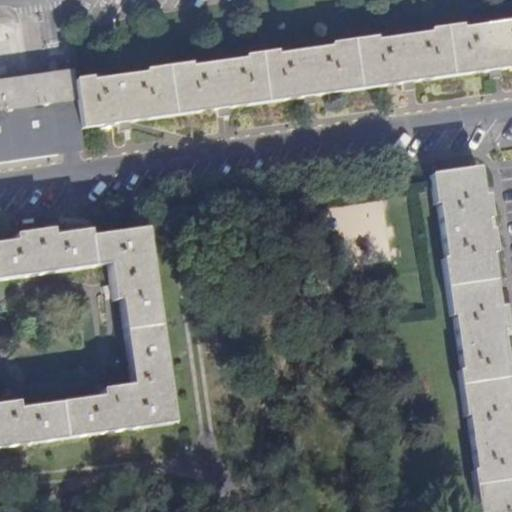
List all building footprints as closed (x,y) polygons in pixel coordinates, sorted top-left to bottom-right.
[(67,84),(74,133),(511,69),(511,19),(510,20),(510,24),(456,32),(455,28),(423,33),(424,36),(369,44),(369,40),(324,47),(325,51),(271,58),(270,54),(239,59),(239,62),(183,70),(183,67),(138,73),(139,77),(84,85),(83,81),(67,84)] [(40,77),(52,160),(78,156),(74,133),(67,84),(66,73),(40,77)] [(0,167),(52,160),(40,77),(0,82),(0,167)] [(480,199),(476,173),(429,180),(433,209),(436,208),(443,263),(440,263),(448,321),(452,321),(460,375),(456,375),(463,421),(466,420),(474,476),(471,477),(475,511),(511,511),(511,424),(499,335),(504,335),(501,310),(495,311),(488,258),(493,257),(489,233),(485,233),(483,223),(488,222),(484,198),(480,199)] [(359,262),(388,261),(387,203),(314,205),(315,240),(358,239),(359,262)] [(0,276),(104,262),(109,299),(116,298),(128,382),(96,387),(97,394),(14,406),(13,399),(0,400),(0,443),(169,420),(142,227),(85,235),(84,228),(49,233),(48,227),(11,232),(12,238),(0,239),(0,276)]
